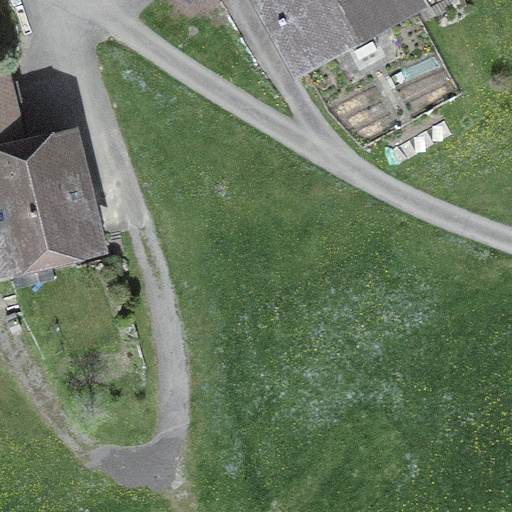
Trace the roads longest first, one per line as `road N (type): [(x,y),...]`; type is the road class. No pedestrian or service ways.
road 1 (track): [(48,5),(137,229),(173,365),(167,454),(133,475),(86,457),(0,332)]
road 2 (track): [(326,156),(236,0)]
